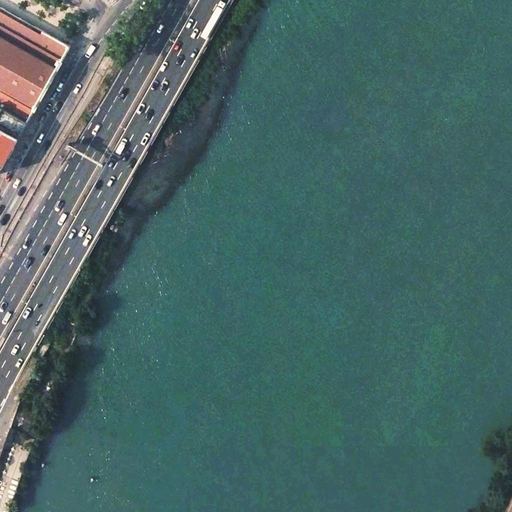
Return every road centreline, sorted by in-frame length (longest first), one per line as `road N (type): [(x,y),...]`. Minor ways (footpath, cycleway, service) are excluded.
road 1 (trunk): [(0,378),(213,0)]
road 2 (trunk): [(177,0),(22,270)]
road 3 (tertiary): [(126,0),(0,223)]
